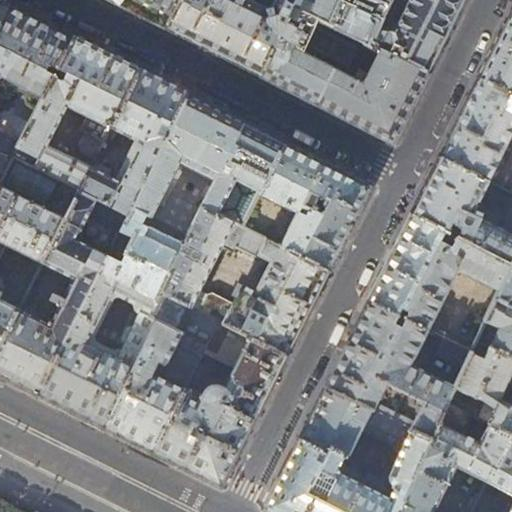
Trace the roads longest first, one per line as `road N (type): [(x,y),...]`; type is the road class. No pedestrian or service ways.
road 1 (residential): [(58,0),(405,175)]
road 2 (residential): [(234,511),(405,175)]
road 3 (residential): [(228,511),(0,397)]
road 4 (residential): [(405,175),(492,0)]
